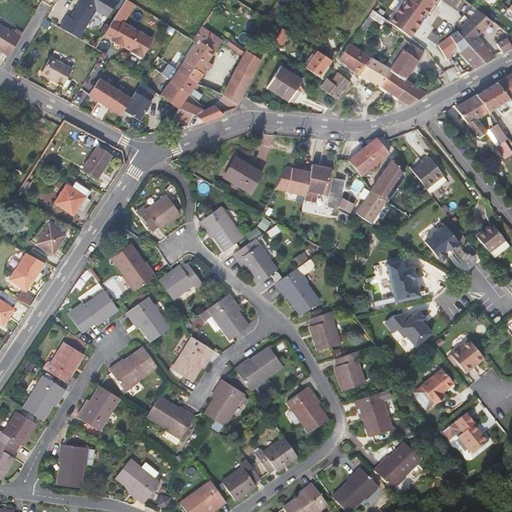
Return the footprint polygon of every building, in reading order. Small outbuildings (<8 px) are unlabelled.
[(113,0),(76,0),(67,17),(63,15),(56,26),(77,39),(94,10),(104,16),(113,0)] [(124,0),(123,0),(113,18),(122,23),(133,5),(124,0)] [(399,0),(385,20),(408,36),(424,14),(426,15),(437,0),(399,0)] [(283,7),(275,2),(265,16),(273,21),(283,7)] [(478,11),(469,20),(480,30),(486,24),(490,21),(478,11)] [(122,23),(113,18),(102,36),(110,41),(109,42),(120,48),(121,46),(129,51),(128,53),(139,60),(150,40),(122,23)] [(494,56),(474,34),(480,30),(469,20),(462,26),(456,32),(466,44),(483,63),(494,56)] [(490,21),(486,24),(491,31),(497,35),(502,29),(490,21)] [(269,23),(266,31),(271,34),(275,26),(269,23)] [(18,36),(12,32),(0,25),(0,50),(8,55),(19,37),(18,36)] [(181,61),(202,74),(207,66),(209,68),(213,63),(208,60),(216,47),(222,42),(200,26),(190,40),(194,42),(181,61)] [(21,32),(14,28),(12,32),(18,36),(21,32)] [(278,37),(283,41),(287,35),(281,31),(278,37)] [(456,47),(459,51),(466,44),(456,32),(455,33),(438,47),(446,59),(448,57),(447,53),(456,47)] [(501,51),(511,44),(511,37),(511,36),(507,40),(506,39),(506,38),(505,37),(496,43),(501,51)] [(259,61),(229,40),(225,45),(242,57),(235,69),(250,78),(259,61)] [(358,74),(358,75),(369,56),(349,43),(338,60),(349,67),(348,69),(358,74)] [(404,51),(402,49),(387,69),(404,80),(416,62),(422,53),(409,43),(404,51)] [(474,68),(483,63),(466,44),(459,51),(474,68)] [(383,67),(387,69),(402,49),(398,46),(383,67)] [(422,53),(416,62),(425,70),(435,62),(424,51),(422,53)] [(303,68),(318,77),(329,63),(330,61),(315,52),(303,68)] [(383,67),(369,56),(358,75),(370,81),(378,85),(387,69),(383,67)] [(50,58),(42,72),(49,76),(48,78),(62,86),(71,69),(50,58)] [(194,106),(183,101),(202,74),(181,61),(169,80),(165,78),(163,82),(166,84),(154,102),(174,116),(172,120),(187,125),(194,106)] [(234,110),(250,78),(235,69),(219,100),(233,110),(234,110)] [(278,69),(265,89),(289,104),(302,85),(293,79),(288,75),(278,69)] [(288,75),(293,79),(297,72),(292,69),(288,75)] [(411,103),(425,94),(404,80),(387,69),(378,85),(411,103)] [(511,72),(495,83),(509,99),(511,102),(511,72)] [(336,73),(329,82),(326,79),(308,102),(322,114),(333,101),(348,83),(336,73)] [(87,96),(119,116),(122,110),(130,99),(98,79),(87,96)] [(130,99),(122,110),(138,120),(150,101),(149,100),(154,91),(140,82),(130,99)] [(488,111),(509,99),(495,83),(476,94),(488,111)] [(487,131),(477,118),(488,111),(476,94),(456,107),(479,137),(486,132),(487,131)] [(213,106),(193,114),(204,122),(223,114),(213,106)] [(490,129),(493,132),(500,128),(497,123),(490,129)] [(507,136),(500,128),(493,132),(490,129),(487,131),(486,132),(496,144),(507,136)] [(360,175),(388,153),(376,137),(348,160),(360,175)] [(96,178),(111,157),(96,147),(82,168),(96,178)] [(239,150),(227,169),(254,184),(266,165),(239,150)] [(428,192),(445,180),(427,157),(410,170),(424,188),(425,188),(428,192)] [(292,167),(286,190),(304,194),(303,199),(314,201),(317,191),(323,193),(330,167),(321,165),(322,161),(317,160),(316,164),(311,163),(310,169),(302,167),(301,169),(292,167)] [(403,175),(392,162),(382,176),(396,185),(403,175)] [(286,190),(292,167),(286,166),(275,188),(286,190)] [(333,177),(335,168),(330,167),(323,193),(329,194),(333,177)] [(382,176),(356,214),(371,224),(396,185),(382,176)] [(340,196),(344,179),(333,177),(329,194),(340,196)] [(86,198),(90,192),(75,181),(70,188),(66,185),(54,203),(72,215),(78,206),(84,210),(90,200),(86,198)] [(154,227),(155,229),(176,214),(163,196),(142,211),(140,208),(134,212),(147,231),(154,227)] [(343,199),(339,207),(350,213),(355,205),(343,199)] [(202,227),(205,225),(211,234),(223,250),(241,237),(219,206),(198,221),(202,227)] [(491,223),(475,235),(487,252),(503,239),(491,223)] [(51,255),(64,235),(48,225),(35,244),(51,255)] [(211,234),(205,225),(202,227),(209,235),(211,234)] [(459,243),(444,225),(424,242),(438,260),(459,243)] [(256,283),(274,271),(252,239),(231,254),(235,260),(239,258),(245,267),(256,283)] [(152,276),(145,266),(144,267),(127,245),(109,258),(123,276),(120,277),(130,291),(152,276)] [(299,265),(308,257),(303,251),(293,259),(299,265)] [(245,267),(239,258),(235,260),(242,269),(245,267)] [(21,260),(9,279),(25,291),(38,271),(21,260)] [(373,263),(375,274),(395,270),(393,260),(373,263)] [(156,281),(169,299),(190,284),(192,287),(199,283),(185,263),(178,268),(177,266),(156,281)] [(304,284),(306,282),(296,267),(273,283),(281,294),(283,292),(299,315),(317,302),(304,284)] [(395,270),(375,274),(380,302),(415,295),(410,267),(395,270)] [(0,297),(13,304),(16,298),(0,290),(0,297)] [(20,291),(16,299),(30,306),(35,299),(20,291)] [(101,291),(81,306),(78,302),(72,307),(87,326),(92,322),(93,324),(114,309),(111,305),(101,291)] [(201,320),(209,315),(227,339),(245,327),(233,310),(227,302),(229,300),(225,294),(200,312),(197,314),(201,320)] [(166,328),(144,298),(124,313),(128,319),(130,317),(136,326),(148,341),(166,328)] [(229,300),(227,302),(233,310),(235,308),(229,300)] [(0,324),(1,326),(12,309),(0,301),(0,324)] [(401,330),(411,344),(428,331),(422,323),(418,318),(420,316),(422,316),(416,308),(405,317),(400,310),(391,312),(382,319),(390,329),(394,326),(396,324),(401,330)] [(311,325),(308,326),(316,348),(337,342),(330,319),(334,317),(331,310),(308,317),(311,325)] [(136,326),(130,317),(128,319),(134,327),(136,326)] [(212,351),(191,338),(169,368),(188,381),(199,365),(205,356),(207,357),(212,351)] [(470,365),(481,357),(468,340),(452,353),(466,372),(472,367),(470,365)] [(64,376),(66,378),(80,356),(60,344),(46,366),(44,364),(39,371),(60,383),(64,376)] [(233,369),(248,391),(264,380),(262,378),(281,364),(268,347),(245,364),(243,362),(233,369)] [(124,393),(139,382),(137,380),(155,368),(142,349),(119,366),(118,364),(108,371),(124,393)] [(334,364),(342,388),(363,382),(355,357),(359,356),(357,349),(334,356),(336,363),(334,364)] [(453,382),(443,367),(421,383),(433,401),(444,393),(442,391),(453,382)] [(58,398),(62,392),(40,378),(20,411),(39,422),(49,406),(55,396),(58,398)] [(222,425),(237,400),(243,404),(246,398),(241,395),(242,393),(221,380),(217,387),(219,388),(214,397),(203,414),(212,419),(222,425)] [(306,385),(284,400),(306,431),(325,418),(313,402),(307,393),(310,391),(306,385)] [(76,417),(97,429),(117,397),(99,386),(88,403),(82,412),(80,410),(76,417)] [(211,395),(214,397),(219,388),(217,387),(211,395)] [(384,387),(377,390),(353,397),(356,405),(359,404),(362,414),(368,433),(388,427),(379,395),(386,393),(384,387)] [(307,393),(313,402),(316,400),(310,391),(307,393)] [(53,406),(58,398),(55,396),(49,406),(52,408),(53,406)] [(85,401),(80,410),(82,412),(88,403),(85,401)] [(207,427),(208,426),(197,419),(196,420),(172,406),(161,425),(179,437),(178,439),(194,449),(207,427)] [(471,454),(488,441),(466,414),(443,432),(450,440),(462,431),(463,432),(457,436),(471,454)] [(0,445),(13,453),(17,447),(19,448),(32,426),(13,415),(0,436),(0,445)] [(265,471),(272,467),(273,469),(294,454),(281,436),(260,451),(258,448),(252,452),(265,471)] [(385,460),(383,459),(374,467),(393,487),(406,474),(404,472),(420,456),(405,441),(385,460)] [(58,455),(61,456),(57,484),(78,487),(81,465),(84,465),(86,447),(59,444),(58,455)] [(0,479),(11,461),(9,460),(13,453),(0,445),(0,479)] [(218,481),(232,500),(252,485),(251,483),(258,478),(244,458),(237,463),(239,466),(218,481)] [(143,504),(160,484),(131,460),(117,477),(132,490),(140,496),(138,499),(143,504)] [(351,474),(352,476),(331,496),(347,511),(364,496),(365,498),(379,485),(360,465),(351,474)] [(208,480),(178,503),(184,511),(201,511),(207,508),(215,502),(217,504),(223,500),(208,480)] [(281,508),(283,511),(313,511),(325,504),(310,483),(304,488),(306,490),(297,496),(281,508)] [(304,488),(295,494),(297,496),(306,490),(304,488)] [(140,496),(132,490),(130,492),(138,499),(140,496)] [(158,507),(166,509),(170,498),(162,496),(158,507)] [(209,511),(217,504),(215,502),(207,508),(209,511)]
